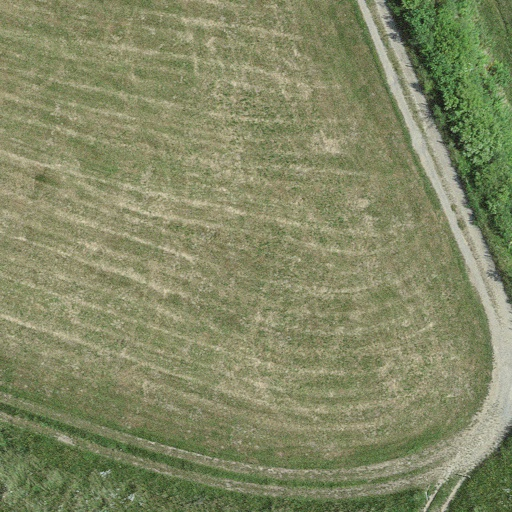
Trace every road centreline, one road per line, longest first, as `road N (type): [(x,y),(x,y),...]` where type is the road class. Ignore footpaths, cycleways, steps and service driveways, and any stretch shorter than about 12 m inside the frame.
road 1 (track): [(379,0),(511,364)]
road 2 (track): [(511,381),(498,428),(465,455),(432,511)]
